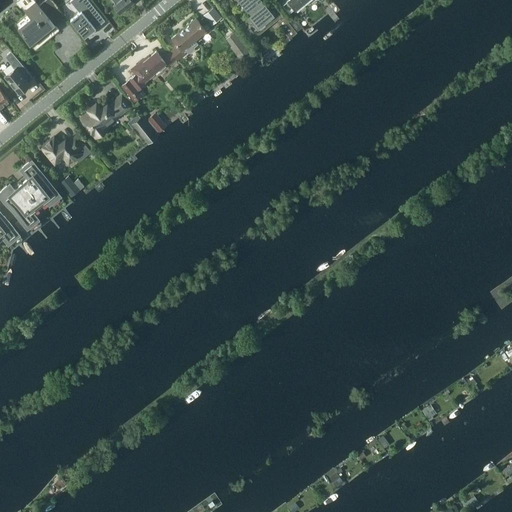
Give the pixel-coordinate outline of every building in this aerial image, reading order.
[(34,0),(17,0),(32,19),(29,22),(27,20),(18,27),(32,44),(55,25),(47,15),(56,8),(49,0),(44,0),(39,5),(34,0)] [(72,0),(81,11),(70,20),(73,24),(72,25),(76,30),(77,29),(84,37),(86,36),(86,37),(91,33),(90,32),(95,28),(94,28),(104,20),(87,0),(72,0)] [(113,0),(116,3),(112,6),(119,14),(133,3),(130,0),(113,0)] [(232,0),(236,5),(242,1),(252,13),(250,15),(252,18),(246,23),(255,34),(255,33),(254,32),(262,26),(259,22),(271,13),(274,16),(276,15),(280,11),(271,0),(268,0),(264,3),(261,0),(232,0)] [(289,13),(294,8),(295,9),(305,0),(319,0),(320,1),(321,0),(287,0),(282,4),(289,13)] [(222,17),(214,7),(204,15),(212,25),(222,17)] [(280,11),(276,15),(281,20),(277,23),(290,38),(297,32),(280,11)] [(177,45),(169,51),(173,56),(177,61),(186,54),(182,49),(189,43),(190,44),(194,40),(194,39),(197,36),(198,37),(207,29),(204,25),(203,26),(196,18),(185,27),(172,38),(177,45)] [(238,53),(246,47),(240,39),(232,45),(238,53)] [(257,61),(246,47),(238,53),(249,67),(257,61)] [(11,51),(5,56),(14,68),(5,76),(18,92),(20,91),(20,92),(25,89),(24,88),(29,84),(28,84),(25,79),(30,75),(11,51)] [(129,79),(121,86),(129,96),(133,102),(138,98),(141,95),(137,90),(145,83),(144,82),(154,73),(153,72),(165,63),(169,68),(175,63),(177,61),(173,56),(169,51),(161,57),(156,51),(149,57),(148,56),(132,70),(135,74),(129,79)] [(0,107),(9,100),(0,89),(0,107)] [(90,111),(81,119),(95,137),(107,128),(105,126),(118,115),(119,115),(130,107),(121,96),(108,107),(106,105),(100,109),(96,103),(88,109),(90,111)] [(148,118),(159,132),(167,125),(155,112),(148,118)] [(159,134),(143,115),(132,124),(148,143),(159,134)] [(54,163),(63,156),(68,163),(80,152),(78,149),(80,147),(81,148),(83,146),(75,136),(67,142),(64,139),(59,144),(53,137),(41,147),(54,163)] [(31,160),(29,162),(28,161),(23,165),(23,166),(21,168),(26,174),(24,175),(26,178),(18,184),(16,182),(11,186),(9,184),(7,185),(6,185),(1,189),(1,190),(0,190),(0,192),(8,203),(3,207),(10,215),(15,211),(24,222),(34,215),(28,208),(44,196),(49,202),(59,195),(31,160)] [(74,182),(75,184),(80,189),(84,186),(78,178),(74,182)] [(10,215),(3,207),(0,209),(0,236),(2,235),(5,238),(14,230),(5,219),(10,215)] [(472,377),(466,380),(470,387),(475,384),(476,383),(472,377)] [(475,384),(470,387),(474,392),(478,389),(475,384)] [(430,404),(422,410),(429,420),(433,418),(432,416),(436,413),(430,404)] [(511,462),(500,472),(505,477),(511,471),(511,462)] [(336,473),(330,478),(336,485),(342,481),(336,473)] [(60,478),(57,481),(62,487),(65,484),(66,482),(62,478),(60,479),(60,478)] [(472,497),(465,502),(468,507),(476,502),(472,497)]
